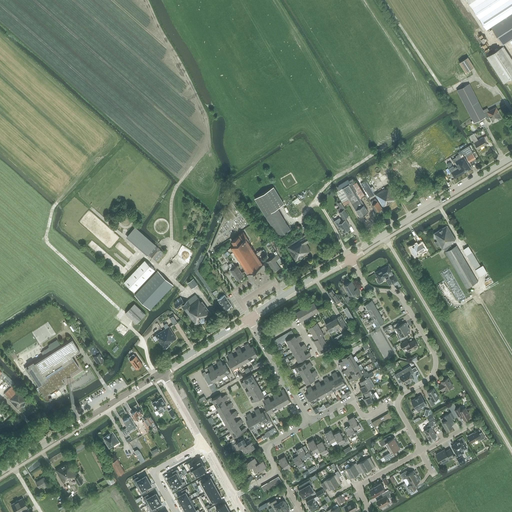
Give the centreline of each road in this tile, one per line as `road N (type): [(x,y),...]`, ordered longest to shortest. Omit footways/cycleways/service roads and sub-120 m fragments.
road 1 (residential): [(395,404),(433,371),(433,354),(397,294),(367,287),(349,256)]
road 2 (tertiary): [(0,473),(162,372)]
road 3 (tertiary): [(383,235),(511,158)]
